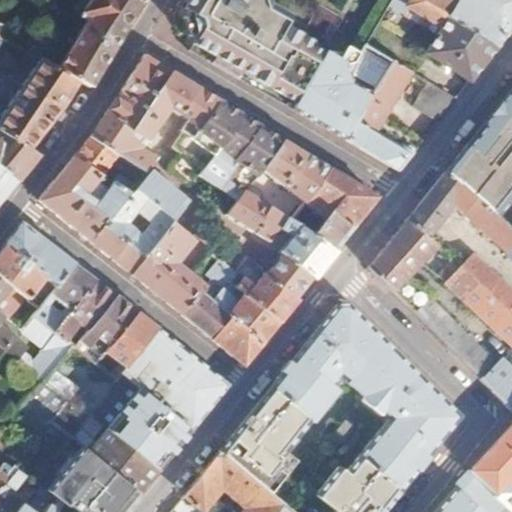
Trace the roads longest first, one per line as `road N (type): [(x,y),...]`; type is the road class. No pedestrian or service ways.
road 1 (residential): [(338,275),(492,428),(419,511)]
road 2 (residential): [(130,42),(402,197)]
road 3 (residential): [(248,383),(8,212)]
road 4 (residential): [(8,212),(130,42)]
road 5 (residential): [(511,53),(402,197)]
road 6 (residential): [(248,383),(147,511)]
road 7 (residential): [(338,275),(248,383)]
